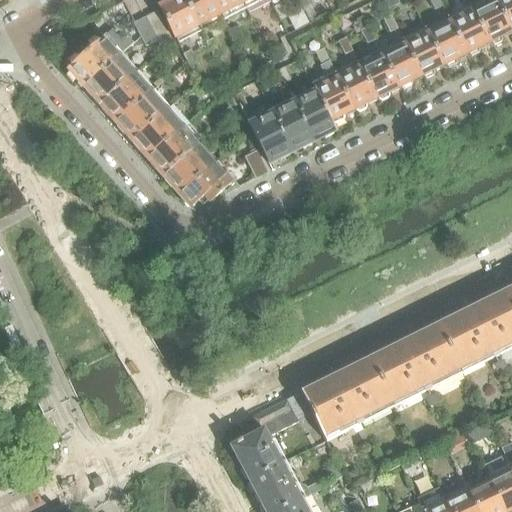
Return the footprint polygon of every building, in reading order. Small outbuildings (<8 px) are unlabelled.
[(200,33),(183,0),(168,0),(169,2),(158,8),(178,45),(200,33)] [(222,22),(211,0),(183,0),(200,33),(222,22)] [(245,10),(239,0),(211,0),(222,22),(245,10)] [(265,0),(239,0),(245,10),(265,0)] [(310,6),(306,0),(297,0),(302,10),(310,6)] [(325,0),(331,9),(337,6),(333,0),(325,0)] [(442,8),(438,0),(428,0),(435,12),(442,8)] [(509,34),(493,0),(485,0),(470,8),(488,45),(489,44),(493,47),(501,43),(501,38),(509,34)] [(511,0),(493,0),(509,34),(511,32),(511,0)] [(287,18),(280,5),(273,9),(280,22),(287,18)] [(488,45),(470,8),(447,19),(465,56),(467,55),(470,58),(479,54),(478,50),(488,45)] [(170,41),(157,15),(156,13),(145,19),(157,42),(159,47),(170,41)] [(265,29),(258,17),(251,20),(257,33),(265,29)] [(397,30),(390,17),(383,20),(390,34),(397,30)] [(157,42),(145,19),(134,24),(138,33),(128,42),(132,46),(140,39),(145,48),(157,42)] [(465,56),(447,19),(425,30),(443,67),(444,67),(447,70),(456,65),(456,61),(465,56)] [(243,41),(236,28),(228,32),(235,45),(243,41)] [(375,41),(368,28),(360,32),(367,45),(375,41)] [(443,67),(425,30),(402,41),(420,79),(422,78),(425,81),(434,76),(433,72),(443,67)] [(85,89),(122,56),(106,38),(103,40),(102,40),(99,43),(97,41),(90,47),(91,49),(80,59),(77,58),(70,65),(70,68),(68,70),(69,71),(69,74),(75,82),(78,81),(85,89)] [(352,52),(346,39),(338,43),(344,56),(352,52)] [(220,53),(213,40),(206,44),(213,56),(220,53)] [(420,79),(402,41),(380,52),(398,90),(399,89),(402,92),(411,87),(411,83),(420,79)] [(352,112),(335,74),(323,50),(315,54),(321,66),(319,67),(325,79),(312,85),(315,92),(314,92),(332,127),(333,126),(343,121),(343,117),(352,112)] [(197,64),(191,51),(183,55),(190,68),(197,64)] [(398,90),(380,52),(357,63),(375,101),(377,100),(380,103),(389,99),(388,94),(398,90)] [(100,106),(135,76),(134,76),(137,73),(122,56),(85,89),(85,93),(91,100),(94,99),(100,106)] [(375,101),(357,63),(335,74),(352,112),(354,111),(357,114),(366,110),(366,106),(375,101)] [(290,81),(284,69),(278,72),(284,84),(290,81)] [(116,124),(150,94),(135,76),(100,106),(101,107),(101,111),(107,118),(110,117),(116,124)] [(157,89),(166,81),(162,77),(153,85),(157,89)] [(268,92),(261,80),(256,83),(262,95),(268,92)] [(332,127),(314,92),(293,103),(313,142),(321,138),(324,140),(332,135),(333,132),(335,131),(333,126),(332,127)] [(132,142),(166,112),(150,94),(116,124),(117,125),(116,128),(123,136),(126,135),(132,142)] [(247,106),(241,94),(235,97),(241,109),(247,106)] [(313,142),(293,103),(271,113),(291,153),(299,148),(302,150),(311,146),(311,143),(313,142)] [(147,159),(188,124),(172,107),(166,113),(166,112),(132,142),(133,143),(132,147),(139,154),(142,153),(147,159)] [(221,127),(235,114),(229,108),(216,121),(221,127)] [(291,153),(271,113),(258,120),(257,116),(246,121),(248,125),(268,164),(277,159),(280,161),(289,157),(289,154),(291,153)] [(164,178),(197,148),(197,149),(204,143),(188,124),(147,159),(149,161),(148,165),(155,172),(158,172),(164,178)] [(210,144),(219,137),(215,133),(207,140),(210,144)] [(180,196),(213,167),(197,149),(197,148),(164,178),(165,179),(164,183),(171,190),(174,190),(180,196)] [(267,175),(257,153),(256,152),(244,158),(256,180),(267,175)] [(222,192),(233,184),(217,164),(213,167),(180,196),(181,197),(180,201),(186,208),(190,207),(191,209),(198,203),(202,207),(208,202),(209,204),(210,203),(222,192)] [(461,373),(511,348),(511,306),(506,293),(439,327),(461,373)] [(393,407),(461,373),(439,327),(370,361),(393,407)] [(359,424),(393,407),(370,361),(301,395),(310,414),(324,440),(351,427),(355,435),(357,434),(361,442),(366,439),(362,431),(359,424)] [(506,369),(502,361),(498,363),(502,371),(506,369)] [(502,371),(498,363),(492,366),(497,374),(502,371)] [(439,403),(434,394),(429,397),(434,405),(439,403)] [(310,414),(301,395),(288,402),(293,412),(297,420),(310,414)] [(434,405),(429,397),(425,400),(429,408),(434,405)] [(285,402),(283,403),(288,414),(293,412),(288,402),(288,401),(285,402)] [(283,403),(278,406),(283,416),(288,414),(283,403)] [(278,406),(273,408),(278,418),(283,416),(278,406)] [(273,408),(269,411),(273,421),(278,418),(273,408)] [(269,411),(264,413),(269,423),(273,421),(269,411)] [(285,464),(271,437),(298,423),(297,420),(293,412),(288,414),(283,416),(278,418),(273,421),(269,423),(264,413),(251,419),(258,433),(241,443),(240,442),(236,444),(236,445),(230,448),(242,472),(241,473),(245,480),(246,480),(248,483),(281,466),(285,464)] [(371,436),(367,428),(362,431),(366,439),(371,436)] [(511,444),(501,449),(510,467),(511,471),(511,444)] [(511,471),(510,467),(496,475),(486,454),(477,458),(483,470),(488,479),(503,511),(506,511),(511,509),(511,471)] [(295,492),(299,489),(290,474),(286,475),(281,466),(248,483),(249,485),(248,486),(252,494),(254,494),(261,507),(260,509),(261,511),(278,511),(300,501),(295,492)] [(503,511),(488,479),(475,485),(471,476),(466,478),(460,466),(456,468),(466,489),(477,511),(503,511)] [(477,511),(466,489),(451,496),(447,488),(444,489),(438,478),(441,476),(438,468),(430,472),(444,500),(450,511),(477,511)] [(364,495),(383,485),(379,477),(360,487),(364,495)] [(345,495),(342,488),(339,482),(331,486),(337,499),(345,495)] [(320,491),(316,484),(305,490),(308,497),(320,491)] [(450,511),(444,500),(430,506),(426,497),(422,499),(416,488),(412,490),(419,507),(421,511),(422,510),(423,511),(450,511)] [(310,511),(305,511),(300,501),(278,511),(310,511)]
